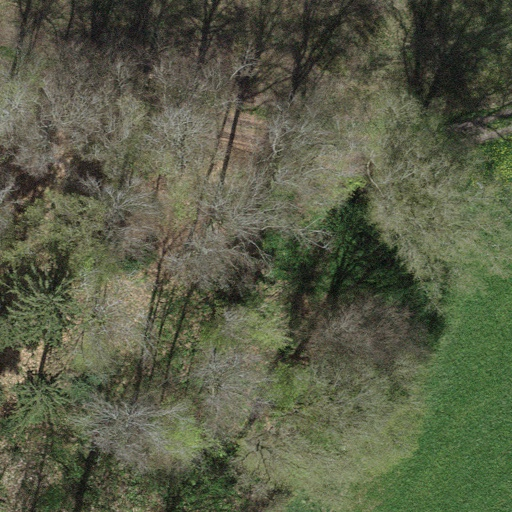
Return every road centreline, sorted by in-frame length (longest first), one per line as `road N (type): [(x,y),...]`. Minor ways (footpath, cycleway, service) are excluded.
road 1 (track): [(373,156),(114,81),(0,61)]
road 2 (track): [(511,112),(373,156)]
